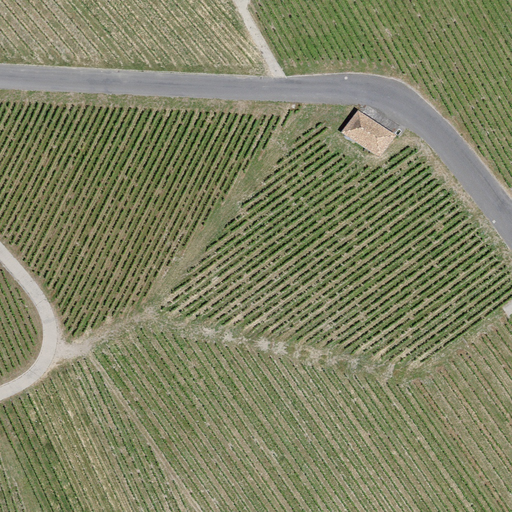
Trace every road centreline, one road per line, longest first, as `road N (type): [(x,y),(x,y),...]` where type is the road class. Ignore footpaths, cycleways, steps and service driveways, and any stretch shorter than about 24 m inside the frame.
road 1 (unclassified): [(511,226),(457,147),(402,112),(0,92)]
road 2 (track): [(0,250),(38,295),(54,345),(21,389),(0,393)]
